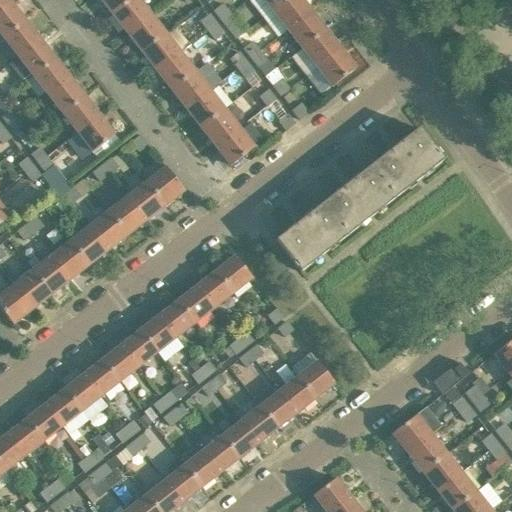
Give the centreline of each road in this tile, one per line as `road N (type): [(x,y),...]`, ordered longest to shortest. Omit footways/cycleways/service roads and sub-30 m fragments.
road 1 (residential): [(0,390),(417,61)]
road 2 (residential): [(232,511),(511,290)]
road 3 (residential): [(511,200),(417,61)]
